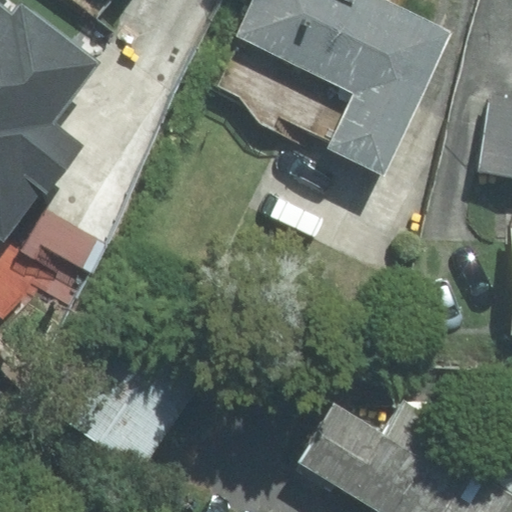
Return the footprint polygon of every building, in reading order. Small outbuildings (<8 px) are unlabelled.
[(250,0),(234,35),(240,37),(216,86),(241,97),(260,123),(295,140),(301,127),(333,142),(330,148),(382,172),(449,34),(378,0),(250,0)] [(0,237),(3,240),(41,189),(46,193),(82,146),(52,123),(97,64),(21,7),(12,18),(0,8),(0,237)] [(511,105),(490,102),(480,170),(511,174),(511,105)] [(130,323),(60,415),(135,472),(205,380),(130,323)] [(402,400),(381,435),(511,511),(511,416),(491,452),(402,400)] [(511,511),(381,435),(335,405),(300,461),(383,511),(511,511)]
